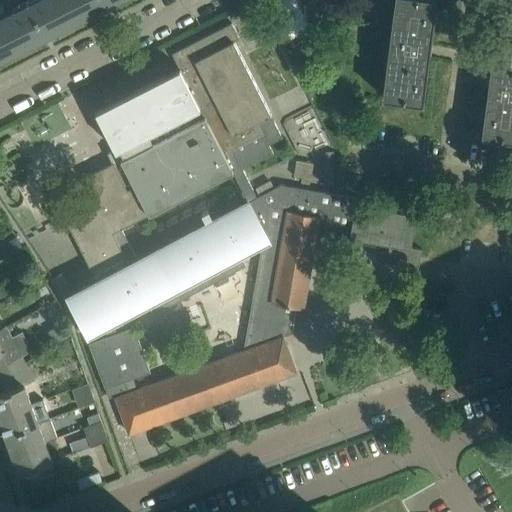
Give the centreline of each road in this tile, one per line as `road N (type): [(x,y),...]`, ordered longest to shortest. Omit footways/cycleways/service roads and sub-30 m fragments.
road 1 (tertiary): [(89,511),(511,356)]
road 2 (residential): [(0,105),(204,0)]
road 3 (residential): [(348,156),(511,181)]
